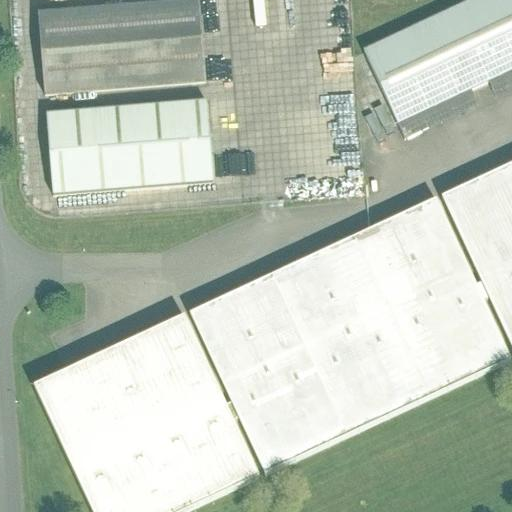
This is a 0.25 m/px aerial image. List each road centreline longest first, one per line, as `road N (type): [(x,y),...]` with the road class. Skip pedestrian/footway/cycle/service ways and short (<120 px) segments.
road 1 (unclassified): [(0,273),(216,270),(368,217)]
road 2 (unknown): [(240,0),(267,252)]
